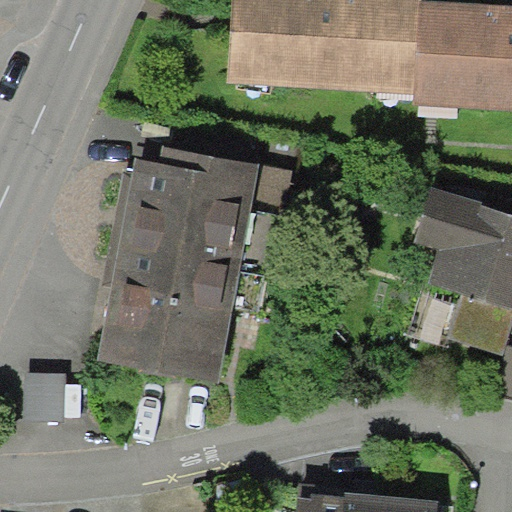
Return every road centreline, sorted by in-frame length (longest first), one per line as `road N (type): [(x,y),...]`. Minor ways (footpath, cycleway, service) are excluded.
road 1 (residential): [(0,480),(127,469),(358,421),(435,416),(504,428)]
road 2 (secondary): [(0,202),(90,0)]
